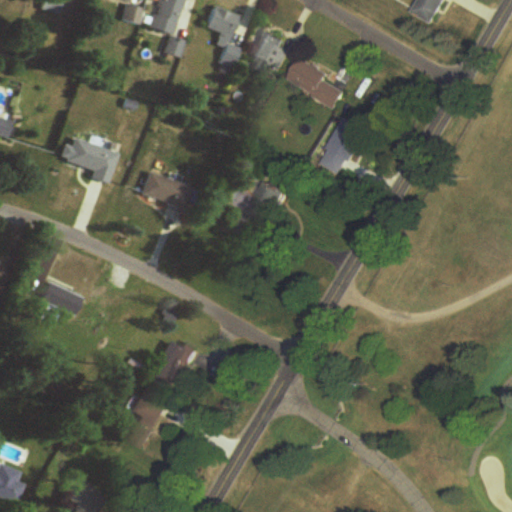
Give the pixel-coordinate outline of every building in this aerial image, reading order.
[(59,0),(45,0),(43,11),(56,14),(59,0)] [(157,0),(148,30),(168,36),(163,56),(178,61),(183,43),(171,40),(183,0),(157,0)] [(422,0),(415,16),(438,26),(449,0),(422,0)] [(121,22),(137,26),(141,11),(124,7),(121,22)] [(205,30),(220,35),(215,47),(223,50),(218,65),(232,69),(243,35),(235,32),(240,17),(212,8),(205,30)] [(286,42),(264,31),(251,58),(259,61),(255,69),(278,80),(291,53),(283,49),(286,42)] [(339,110),(347,93),(328,84),(332,75),(302,60),(290,86),(339,110)] [(348,119),(322,166),(345,179),(371,131),(348,119)] [(0,122),(0,141),(3,143),(8,125),(0,122)] [(115,156),(71,141),(63,164),(90,173),(88,180),(105,186),(115,156)] [(181,213),(189,189),(146,174),(138,197),(181,213)] [(295,186),(273,180),(264,212),(286,218),(295,186)] [(167,344),(147,383),(173,397),(188,367),(192,369),(201,351),(185,343),(181,351),(167,344)] [(130,414),(139,418),(127,441),(147,452),(173,404),(144,388),(130,414)] [(22,487),(16,484),(20,474),(0,467),(0,499),(16,505),(22,487)]
